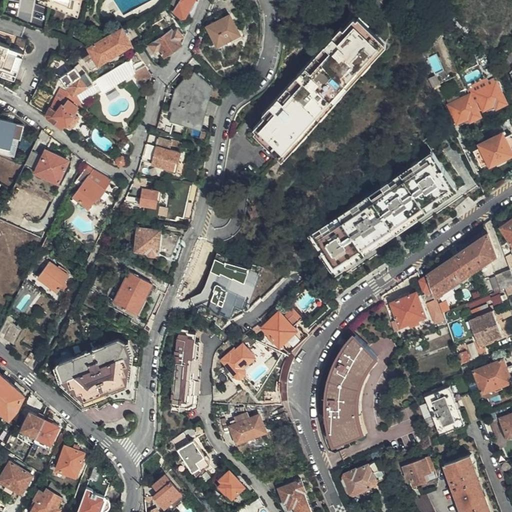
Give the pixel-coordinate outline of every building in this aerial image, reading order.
[(195,0),(171,0),(171,1),(177,6),(173,11),(182,18),(186,17),(195,0)] [(241,34),(231,15),(208,27),(218,45),(241,34)] [(122,27),(90,46),(93,51),(85,56),(91,67),(132,43),(124,30),(122,27)] [(187,33),(183,27),(178,29),(168,36),(166,35),(151,44),(155,51),(160,48),(166,56),(168,54),(170,56),(174,53),(174,52),(174,51),(175,51),(178,52),(182,46),(187,33)] [(260,155),(265,162),(295,137),(294,136),(305,126),(347,90),(384,57),(376,48),(380,45),(363,27),(338,49),(293,87),(269,108),(270,110),(267,114),(243,134),(260,155)] [(0,35),(0,43),(11,46),(11,44),(8,43),(9,38),(0,35)] [(0,65),(24,72),(30,54),(21,51),(21,48),(22,46),(11,43),(11,44),(11,46),(0,43),(0,65)] [(0,72),(29,80),(36,52),(21,48),(21,51),(30,54),(24,72),(0,65),(0,72)] [(428,58),(435,74),(445,70),(438,54),(428,58)] [(81,64),(76,67),(81,74),(83,74),(86,71),(81,64)] [(141,83),(152,77),(146,65),(134,72),(141,83)] [(81,74),(76,67),(74,68),(62,76),(71,90),(73,94),(76,92),(80,98),(93,90),(89,83),(83,74),(81,74)] [(197,125),(204,98),(219,100),(222,86),(208,82),(206,87),(202,86),(203,81),(193,71),(177,88),(170,119),(197,125)] [(506,104),(495,82),(474,92),(482,111),(493,106),(494,109),(506,104)] [(48,118),(62,128),(65,123),(71,127),(79,116),(75,114),(73,112),(76,108),(77,106),(68,99),(64,105),(59,102),(61,98),(62,98),(65,93),(83,106),(84,105),(82,102),(80,98),(76,92),(73,94),(71,90),(68,91),(61,87),(47,114),(47,115),(48,118)] [(482,116),(471,94),(447,105),(456,124),(467,118),(469,122),(482,116)] [(0,147),(10,150),(13,138),(19,139),(20,140),(24,126),(0,119),(0,147)] [(472,131),(461,137),(464,144),(476,138),(472,131)] [(511,154),(511,152),(505,139),(502,133),(478,145),(479,148),(473,151),(481,167),(487,164),(488,166),(511,154)] [(152,163),(174,169),(177,160),(179,161),(182,152),(171,149),(172,145),(179,147),(180,141),(159,135),(154,154),(144,152),(142,160),(152,163)] [(0,147),(0,152),(14,157),(19,139),(13,138),(10,150),(0,147)] [(46,148),(46,150),(68,161),(69,159),(46,148)] [(43,155),(32,150),(25,163),(37,168),(43,155)] [(125,163),(125,161),(124,157),(121,155),(118,157),(116,160),(118,164),(120,165),(125,163)] [(388,229),(423,205),(452,185),(432,155),(399,177),(355,208),(308,240),(319,257),(329,270),(388,229)] [(82,183),(73,194),(88,206),(89,205),(92,206),(93,204),(92,201),(96,195),(98,197),(105,188),(88,175),(92,170),(86,166),(76,178),(82,183)] [(37,168),(35,171),(58,182),(59,179),(37,168)] [(483,183),(488,193),(495,187),(491,180),(483,183)] [(195,203),(198,189),(183,188),(185,181),(179,181),(170,218),(176,219),(177,216),(181,201),(195,203)] [(198,189),(201,183),(185,181),(183,188),(198,189)] [(157,204),(159,190),(149,188),(149,185),(144,185),(140,204),(150,205),(150,210),(162,211),(163,204),(157,204)] [(69,198),(85,210),(88,206),(73,194),(69,198)] [(192,218),(195,203),(181,201),(177,216),(192,218)] [(511,246),(511,219),(506,224),(500,228),(511,246)] [(183,240),(185,232),(173,227),(170,234),(170,235),(183,240)] [(158,253),(160,230),(139,228),(136,250),(158,253)] [(434,292),(436,296),(453,285),(485,263),(497,255),(490,240),(488,233),(481,238),(452,258),(428,275),(434,292)] [(208,242),(202,241),(200,247),(212,251),(215,244),(208,242)] [(40,265),(42,262),(37,259),(35,260),(31,266),(33,267),(35,264),(37,263),(40,265)] [(57,267),(50,261),(46,266),(39,277),(58,291),(60,287),(64,281),(69,275),(66,273),(57,267)] [(256,291),(253,263),(230,264),(232,284),(227,284),(228,299),(241,298),(240,292),(256,291)] [(59,264),(57,267),(66,273),(68,271),(59,264)] [(505,287),(511,284),(511,277),(509,270),(499,274),(490,278),(493,286),(495,292),(505,287)] [(144,299),(152,283),(129,271),(114,301),(134,311),(142,298),(144,299)] [(434,292),(428,275),(420,280),(424,292),(426,290),(428,294),(434,292)] [(426,316),(419,297),(413,299),(411,294),(391,302),(400,326),(409,323),(410,326),(420,322),(419,318),(426,316)] [(427,303),(437,323),(448,317),(437,297),(427,303)] [(290,354),(308,336),(299,327),(296,329),(293,326),(301,318),(293,308),(284,316),(279,311),(261,328),(280,347),(290,354)] [(503,335),(492,311),(474,318),(484,343),(503,335)] [(148,321),(134,314),(131,320),(146,327),(148,321)] [(12,322),(4,338),(13,343),(21,328),(23,324),(20,322),(17,326),(12,322)] [(195,407),(199,403),(199,375),(198,360),(194,360),(194,340),(195,337),(194,337),(188,336),(187,333),(178,332),(177,337),(176,348),(173,348),(172,363),(173,364),(173,369),(170,395),(171,396),(171,409),(187,410),(193,410),(195,407)] [(360,389),(362,380),(359,379),(363,371),(369,361),(371,363),(377,356),(355,336),(348,344),(346,347),(344,351),(346,352),(339,365),(336,365),(333,375),(330,384),(329,392),(328,402),(331,402),(331,415),(329,415),(331,429),(336,444),(345,440),(344,436),(359,431),(359,428),(355,415),(355,404),(358,404),(360,389)] [(58,365),(39,374),(46,380),(77,408),(85,397),(87,397),(93,395),(97,406),(115,399),(113,392),(120,388),(120,386),(127,382),(127,379),(137,376),(137,374),(140,374),(143,347),(126,342),(118,339),(105,344),(105,345),(74,357),(73,356),(61,360),(58,365)] [(220,361),(226,368),(231,373),(234,376),(235,377),(240,379),(246,374),(245,371),(243,368),(255,358),(242,344),(235,351),(233,349),(220,361)] [(33,370),(40,358),(30,352),(24,363),(33,370)] [(511,382),(511,380),(503,359),(473,370),(482,394),(511,382)] [(255,379),(262,375),(258,368),(251,373),(255,379)] [(23,393),(0,373),(0,408),(9,416),(17,407),(23,393)] [(138,398),(140,374),(137,374),(137,376),(127,379),(127,382),(120,386),(120,388),(113,392),(115,399),(138,398)] [(465,424),(450,387),(425,397),(440,434),(465,424)] [(280,401),(278,391),(264,391),(264,401),(280,401)] [(77,408),(80,409),(97,406),(93,395),(87,397),(85,397),(77,408)] [(214,413),(224,413),(227,412),(227,404),(213,404),(214,413)] [(41,425),(44,419),(29,412),(21,429),(37,435),(41,425)] [(511,435),(511,412),(499,417),(507,438),(511,435)] [(214,419),(217,430),(226,427),(224,413),(214,413),(214,419)] [(266,431),(259,415),(249,419),(246,413),(235,418),(237,423),(230,426),(236,444),(266,431)] [(288,422),(285,413),(268,420),(272,429),(288,422)] [(58,425),(44,419),(41,425),(37,435),(50,441),(51,441),(58,425)] [(19,434),(35,441),(37,435),(21,429),(19,434)] [(37,435),(35,441),(47,446),(50,441),(37,435)] [(210,462),(193,441),(177,453),(195,475),(210,462)] [(76,477),(84,452),(65,445),(56,469),(76,477)] [(482,498),(476,481),(479,480),(475,470),(473,470),(471,464),(474,462),(471,454),(444,464),(451,481),(460,507),(462,511),(490,511),(487,503),(484,504),(482,498)] [(433,472),(427,457),(403,466),(408,479),(411,478),(414,486),(428,481),(425,475),(433,472)] [(379,480),(386,477),(378,459),(345,473),(344,476),(352,494),(379,483),(379,480)] [(0,476),(0,479),(5,483),(14,488),(22,493),(25,486),(33,474),(22,468),(9,460),(0,476)] [(101,511),(102,511),(107,499),(108,498),(103,496),(104,493),(110,481),(103,468),(95,465),(87,487),(77,511),(101,511)] [(180,493),(164,473),(151,485),(152,495),(164,507),(180,493)] [(231,500),(244,487),(229,473),(219,483),(221,484),(217,489),(225,496),(226,495),(231,500)] [(274,477),(264,478),(268,485),(273,483),(276,482),(274,477)] [(310,511),(302,491),(305,490),(300,479),(278,488),(284,502),(282,503),(287,511),(310,511)] [(14,488),(5,483),(3,487),(7,490),(11,493),(14,488)] [(22,505),(17,511),(29,511),(30,511),(58,511),(60,509),(57,506),(62,497),(47,488),(44,493),(39,490),(30,504),(33,506),(31,509),(24,504),(22,505)] [(410,499),(415,511),(435,511),(434,510),(427,494),(410,499)] [(12,499),(4,511),(17,511),(22,505),(12,499)]
